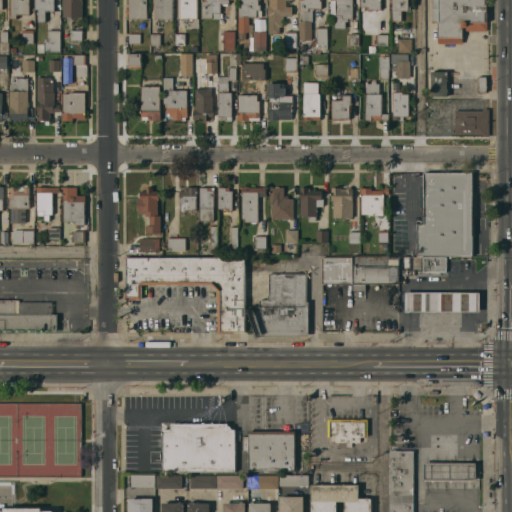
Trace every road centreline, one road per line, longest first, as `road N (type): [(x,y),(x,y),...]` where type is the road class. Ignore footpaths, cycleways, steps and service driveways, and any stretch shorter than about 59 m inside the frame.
road 1 (residential): [(511,157),(0,155)]
road 2 (residential): [(104,0),(105,364)]
road 3 (primary): [(372,365),(188,364)]
road 4 (residential): [(105,364),(105,511)]
road 5 (primary): [(511,365),(372,365)]
